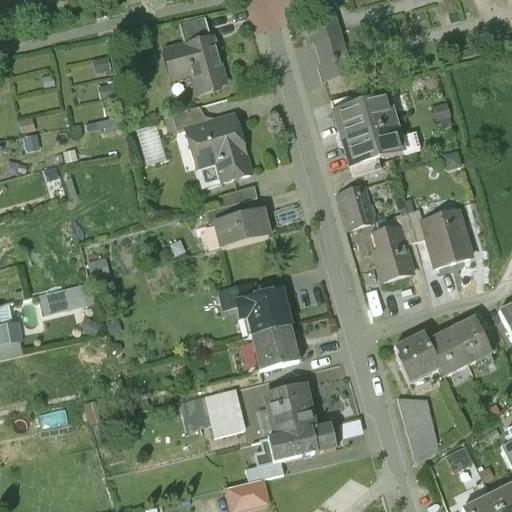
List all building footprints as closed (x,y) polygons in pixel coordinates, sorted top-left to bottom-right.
[(204,22),(177,30),(183,50),(209,43),(204,22)] [(336,39),(313,45),(321,72),(318,73),(322,86),(352,77),(349,64),(344,66),(336,39)] [(183,50),(164,56),(171,83),(190,77),(197,100),(211,95),(210,92),(223,89),(212,52),(217,51),(214,42),(210,43),(183,50)] [(357,99),(328,107),(332,119),(361,111),(357,99)] [(361,111),(332,119),(339,146),(393,130),(385,104),(361,111)] [(196,112),(170,119),(176,138),(184,136),(184,135),(200,130),(196,112)] [(200,130),(184,135),(184,136),(189,154),(194,152),(200,173),(195,174),(201,193),(249,179),(232,121),(200,130)] [(137,132),(144,167),(163,163),(156,128),(137,132)] [(393,130),(339,146),(347,172),(376,164),(401,157),(393,130)] [(376,164),(347,172),(350,184),(379,176),(376,164)] [(252,192),(218,201),(221,213),(237,209),(255,204),(252,192)] [(361,194),(337,200),(347,234),(370,228),(361,194)] [(221,213),(204,218),(207,230),(213,229),(213,227),(240,220),(237,209),(221,213)] [(240,220),(213,227),(213,229),(216,240),(222,239),(225,252),(219,253),(220,255),(266,243),(259,215),(240,220)] [(420,226),(417,215),(406,218),(414,247),(425,244),(420,226)] [(455,216),(420,226),(425,244),(433,272),(468,262),(455,216)] [(406,218),(393,222),(396,233),(397,233),(402,251),(414,247),(406,218)] [(396,233),(372,240),(377,256),(371,257),(380,288),(410,279),(402,251),(397,233),(396,233)] [(36,299),(41,320),(90,309),(85,287),(36,299)] [(252,288),(217,297),(222,315),(235,312),(234,307),(255,302),(252,288)] [(255,302),(234,307),(235,312),(238,324),(247,322),(251,341),(288,332),(280,296),(255,302)] [(511,307),(498,314),(511,344),(511,343),(511,307)] [(0,308),(0,360),(22,357),(18,325),(10,326),(8,308),(0,308)] [(473,321),(448,333),(462,362),(462,363),(465,369),(477,363),(474,357),(487,350),(473,321)] [(251,341),(250,341),(258,376),(296,366),(288,332),(251,341)] [(425,344),(424,344),(438,373),(437,373),(441,380),(454,374),(451,368),(462,363),(462,362),(448,333),(425,344)] [(421,337),(392,351),(397,360),(394,361),(405,384),(423,375),(425,379),(437,373),(438,373),(424,344),(425,344),(421,337)] [(303,390),(264,400),(273,441),(313,432),(303,390)] [(184,433),(211,429),(212,439),(242,435),(238,394),(180,401),(184,433)] [(410,462),(438,457),(426,397),(398,403),(410,462)] [(358,422),(338,427),(341,440),(361,435),(358,422)] [(273,441),(266,443),(269,455),(253,458),(256,471),(256,472),(279,466),(280,466),(334,453),(328,428),(273,441)] [(279,466),(256,472),(256,471),(244,474),(247,487),(259,485),(282,478),(280,466),(279,466)] [(247,487),(236,490),(240,511),(245,511),(264,507),(259,485),(247,487)] [(511,511),(511,487),(489,498),(495,511),(511,511)] [(495,511),(489,498),(461,511),(495,511)]
